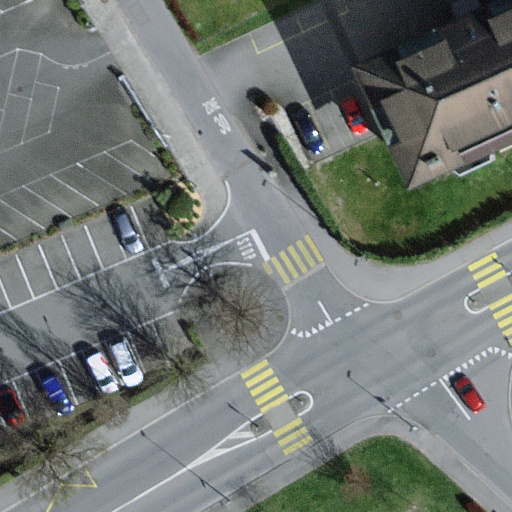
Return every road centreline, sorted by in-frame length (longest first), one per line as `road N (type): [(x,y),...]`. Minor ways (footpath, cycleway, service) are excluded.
road 1 (residential): [(360,362),(130,0)]
road 2 (residential): [(360,362),(120,511)]
road 3 (residential): [(511,463),(410,341)]
